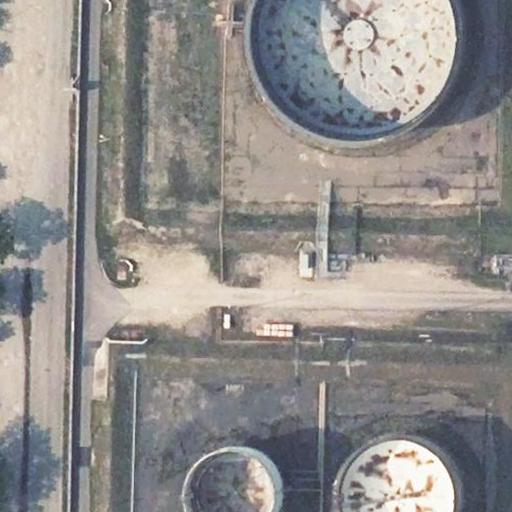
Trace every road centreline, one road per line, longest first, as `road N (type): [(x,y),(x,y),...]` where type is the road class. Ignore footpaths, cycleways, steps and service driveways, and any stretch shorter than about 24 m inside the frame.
road 1 (unclassified): [(46,511),(54,0)]
road 2 (track): [(14,0),(7,203),(21,230)]
road 3 (track): [(0,299),(53,103)]
